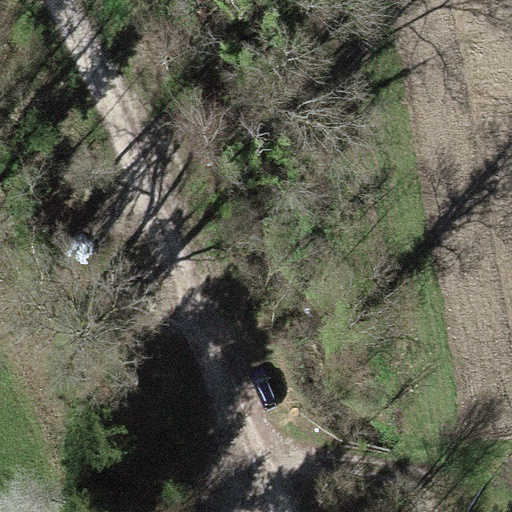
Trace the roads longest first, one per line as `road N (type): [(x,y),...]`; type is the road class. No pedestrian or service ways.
road 1 (track): [(285,511),(59,0)]
road 2 (track): [(254,447),(429,481),(478,511)]
